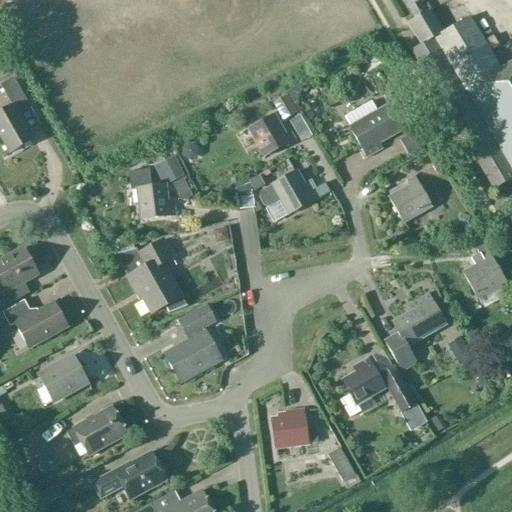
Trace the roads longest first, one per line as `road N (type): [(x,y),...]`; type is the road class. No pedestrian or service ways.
road 1 (residential): [(237,405),(156,414),(46,223),(25,212),(0,218)]
road 2 (residential): [(271,298),(363,263),(349,204)]
road 3 (residential): [(237,405),(235,384),(274,363),(271,298)]
